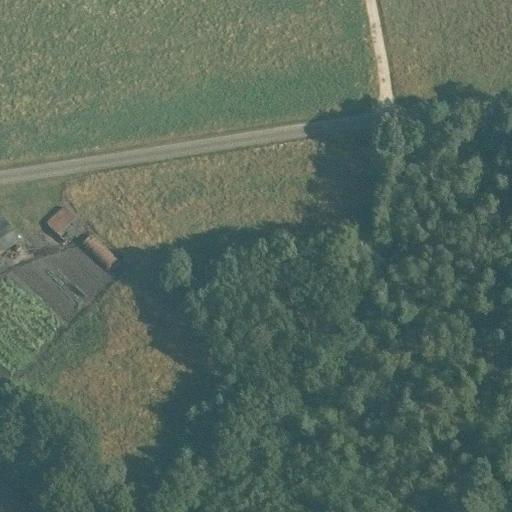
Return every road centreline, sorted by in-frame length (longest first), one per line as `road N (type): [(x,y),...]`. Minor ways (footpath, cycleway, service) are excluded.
road 1 (unclassified): [(388,118),(0,177)]
road 2 (track): [(0,410),(98,511)]
road 3 (unclassified): [(511,107),(388,118)]
